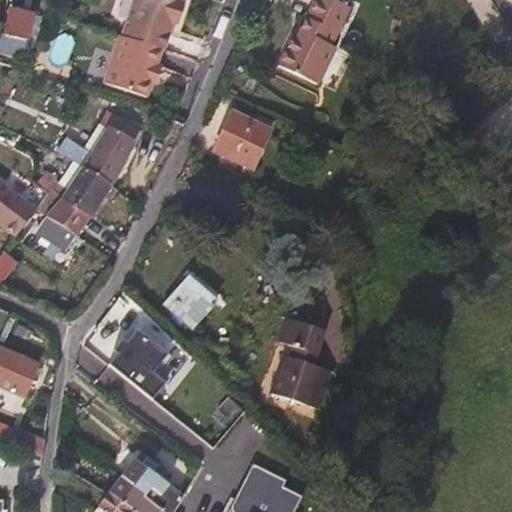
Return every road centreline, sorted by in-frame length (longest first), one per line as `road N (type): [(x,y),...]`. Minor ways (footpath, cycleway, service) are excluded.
road 1 (residential): [(72,338),(125,266),(251,0)]
road 2 (residential): [(72,338),(44,511)]
